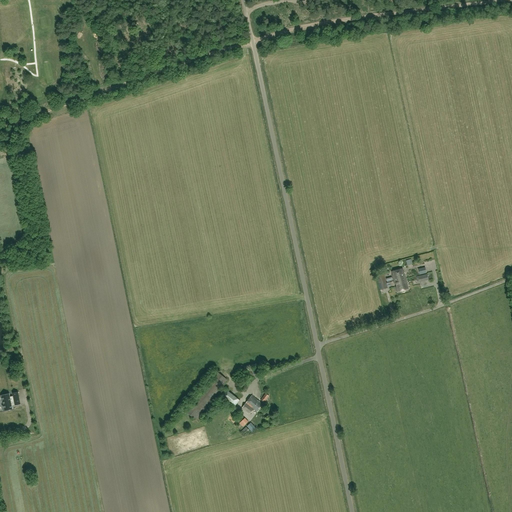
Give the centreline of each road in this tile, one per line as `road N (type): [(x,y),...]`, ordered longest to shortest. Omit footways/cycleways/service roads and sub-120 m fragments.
road 1 (track): [(511,0),(352,19),(252,41),(0,127)]
road 2 (unclassified): [(353,511),(242,0)]
road 3 (unknown): [(315,342),(511,273)]
